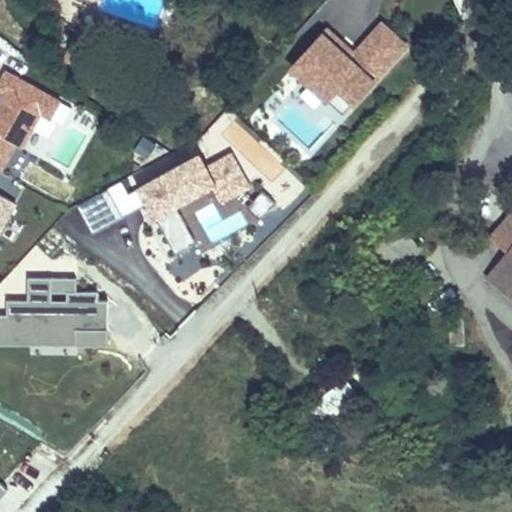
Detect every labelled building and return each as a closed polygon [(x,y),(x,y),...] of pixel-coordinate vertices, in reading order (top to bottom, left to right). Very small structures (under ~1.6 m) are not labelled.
[(353,56),(328,32),(287,78),(328,116),(342,101),(355,115),(411,53),(382,26),(353,56)] [(0,88),(0,169),(3,171),(39,108),(50,115),(59,99),(10,71),(0,88)] [(143,187),(174,253),(201,241),(204,246),(268,216),(255,188),(250,190),(234,156),(206,168),(202,160),(143,187)] [(0,233),(18,199),(0,189),(0,233)] [(110,190),(80,206),(95,232),(125,216),(110,190)] [(492,280),(511,294),(511,218),(494,242),(510,257),(492,280)] [(411,231),(393,243),(405,259),(422,247),(411,231)] [(0,297),(0,344),(29,344),(29,350),(109,349),(108,289),(78,289),(78,273),(28,274),(28,297),(0,297)]
